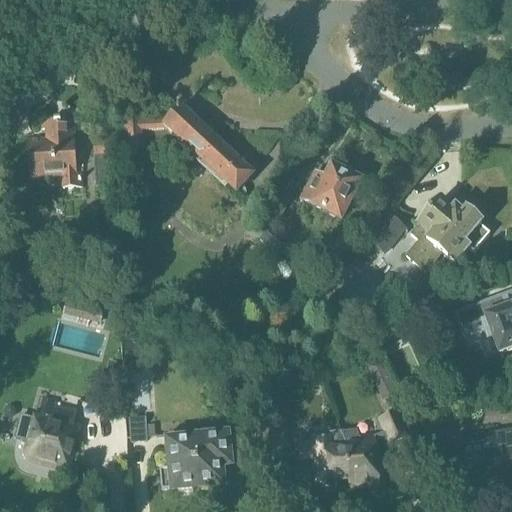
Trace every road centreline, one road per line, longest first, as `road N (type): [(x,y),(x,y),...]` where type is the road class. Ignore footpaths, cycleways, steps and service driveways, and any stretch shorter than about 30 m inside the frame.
road 1 (residential): [(511,129),(437,131),(379,119),(314,72),(299,13)]
road 2 (residential): [(299,13),(511,5)]
